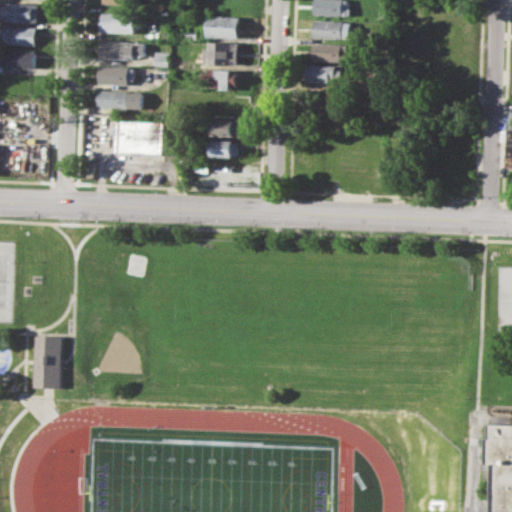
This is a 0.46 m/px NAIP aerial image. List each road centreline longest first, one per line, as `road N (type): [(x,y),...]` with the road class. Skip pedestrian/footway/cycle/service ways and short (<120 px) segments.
road 1 (secondary): [(0,202),(511,224)]
road 2 (residential): [(498,0),(491,224)]
road 3 (residential): [(282,0),(277,215)]
road 4 (residential): [(74,0),(68,206)]
